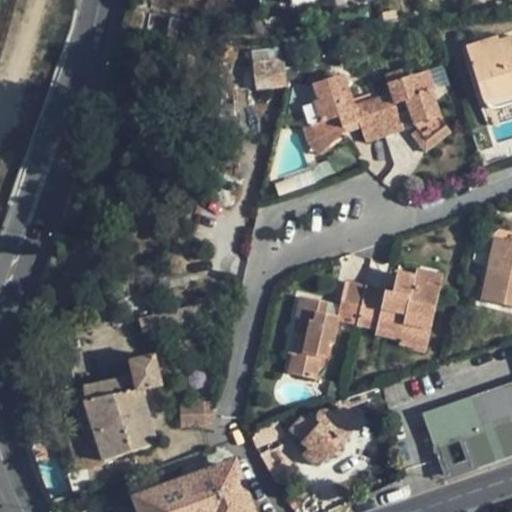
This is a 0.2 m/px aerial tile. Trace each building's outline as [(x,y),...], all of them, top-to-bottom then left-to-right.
[(259,0),(262,11),(290,4),(289,0),(259,0)] [(167,35),(195,40),(199,23),(170,18),(167,35)] [(511,39),(499,44),(497,40),(467,50),(485,103),(487,106),(493,109),(502,109),(511,105),(511,39)] [(284,60),(282,44),(254,49),(254,64),(284,60)] [(257,89),(287,86),(284,60),(254,64),(257,89)] [(384,79),(389,96),(393,106),(404,102),(407,111),(413,126),(419,131),(428,139),(443,125),(435,117),(427,92),(432,91),(425,72),(403,80),(400,73),(384,79)] [(312,82),(315,90),(318,100),(314,102),(320,120),(311,123),(316,138),(323,144),(344,126),(342,121),(355,117),(351,109),(341,78),(335,79),(333,75),(312,82)] [(306,109),(311,123),(320,120),(314,102),(318,100),(315,90),(309,92),(306,109)] [(389,96),(371,101),(383,136),(401,130),(396,114),(393,106),(389,96)] [(364,143),(383,136),(371,101),(351,109),(355,117),(356,122),(364,143)] [(396,114),(407,111),(404,102),(393,106),(396,114)] [(344,126),(356,122),(355,117),(342,121),(344,126)] [(317,149),(323,144),(316,138),(311,123),(303,126),(308,139),(317,149)] [(449,131),(443,125),(428,139),(419,131),(412,137),(428,150),(449,131)] [(495,232),(491,251),(497,252),(501,234),(495,232)] [(497,252),(491,251),(479,295),(511,303),(511,236),(501,234),(497,252)] [(412,273),(409,280),(412,281),(410,288),(436,294),(440,280),(412,273)] [(412,281),(409,280),(394,277),(391,290),(383,288),(382,293),(363,289),(354,325),(373,330),(425,342),(436,294),(410,288),(412,281)] [(346,285),(337,321),(354,325),(363,289),(346,285)] [(330,348),(337,321),(323,318),(326,306),(301,301),(292,335),(300,337),(301,341),(304,343),(300,360),(294,359),(290,377),(315,383),(319,362),(323,362),(327,348),(330,348)] [(202,319),(198,305),(139,319),(143,333),(202,319)] [(422,353),(425,342),(373,330),(373,336),(396,342),(395,347),(422,353)] [(162,387),(154,355),(128,361),(132,375),(68,389),(66,393),(46,398),(54,425),(65,423),(69,434),(57,436),(65,464),(70,463),(74,473),(103,464),(102,462),(157,446),(142,391),(162,387)] [(461,437),(471,468),(511,453),(511,385),(426,416),(436,446),(461,437)] [(362,394),(336,402),(338,407),(332,415),(326,411),(321,410),(314,416),(311,414),(306,418),(303,416),(290,431),(302,441),(298,446),(297,451),(316,468),(325,459),(328,461),(331,458),(337,460),(344,453),(343,446),(345,443),(343,440),(351,432),(349,429),(356,422),(356,415),(345,406),(363,399),(362,394)] [(253,444),(256,449),(285,438),(285,434),(279,422),(256,430),(253,444)] [(278,449),(260,456),(284,495),(297,471),(278,449)] [(232,466),(176,486),(187,511),(255,511),(254,509),(248,510),(232,466)] [(143,511),(187,511),(176,486),(139,500),(143,511)]
